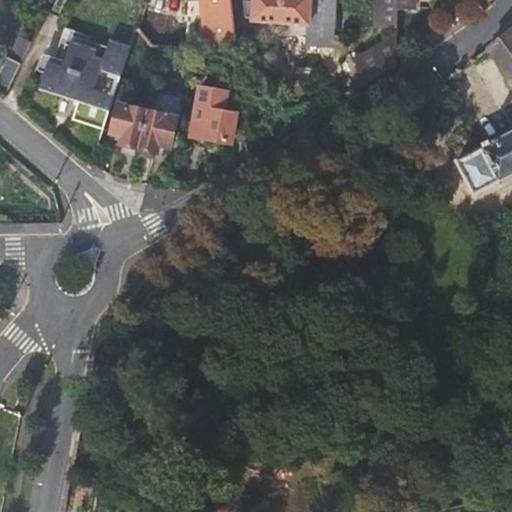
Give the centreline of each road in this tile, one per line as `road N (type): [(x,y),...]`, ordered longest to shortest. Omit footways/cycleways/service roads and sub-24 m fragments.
road 1 (tertiary): [(126,238),(477,38),(511,6)]
road 2 (residential): [(42,511),(80,306)]
